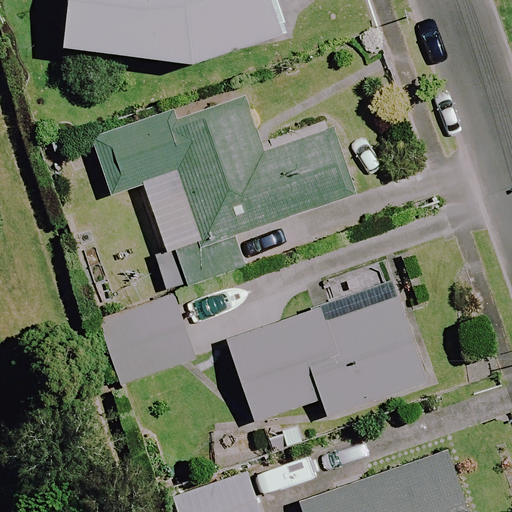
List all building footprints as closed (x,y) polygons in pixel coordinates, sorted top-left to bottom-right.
[(73,0),(65,48),(201,71),(293,37),(280,0),(73,0)] [(262,158),(245,105),(182,126),(178,115),(93,143),(112,199),(140,189),(165,264),(352,201),(330,135),(262,158)] [(395,289),(323,313),(229,344),(256,426),(322,404),(327,419),(427,386),(395,289)] [(195,364),(174,299),(99,323),(121,389),(195,364)] [(465,511),(447,456),(301,506),(302,511),(465,511)] [(260,511),(248,476),(160,507),(161,511),(260,511)]
